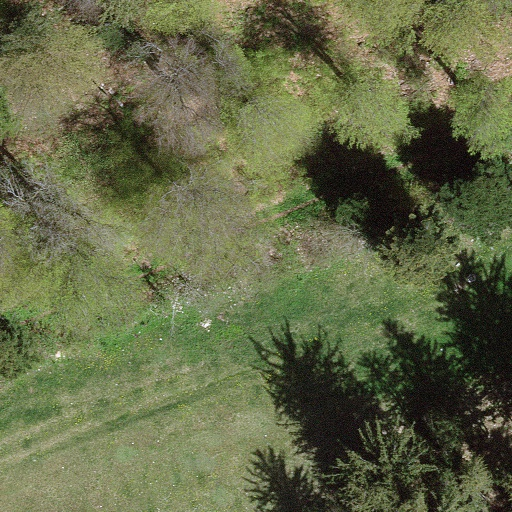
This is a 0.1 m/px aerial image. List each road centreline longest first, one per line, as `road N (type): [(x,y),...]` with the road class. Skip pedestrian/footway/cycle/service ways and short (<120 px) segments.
road 1 (track): [(511,250),(0,460)]
road 2 (track): [(511,115),(0,320)]
